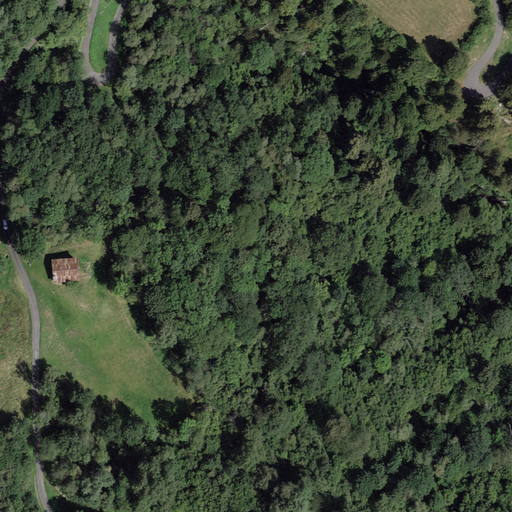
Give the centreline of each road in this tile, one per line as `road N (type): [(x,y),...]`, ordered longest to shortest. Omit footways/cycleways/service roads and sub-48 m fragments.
road 1 (track): [(45,511),(30,413),(31,297),(0,217)]
road 2 (track): [(96,0),(86,59),(102,79),(111,73),(123,0)]
road 3 (unclassified): [(495,0),(497,40),(471,83),(479,91),(493,87),(511,62)]
road 4 (track): [(0,105),(22,54),(61,0)]
